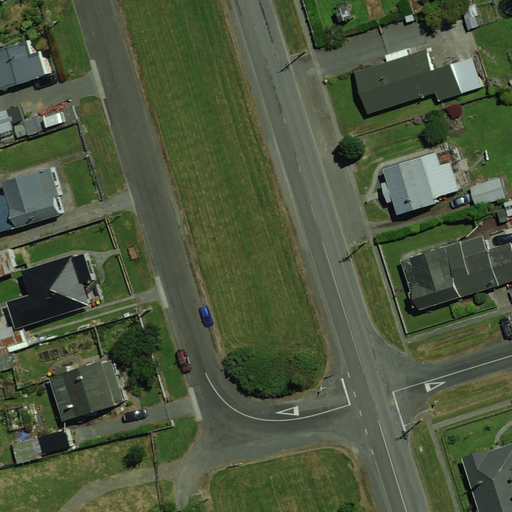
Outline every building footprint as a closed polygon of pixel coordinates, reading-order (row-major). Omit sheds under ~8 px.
[(0,0),(0,15),(12,12),(8,0),(0,0)] [(33,39),(0,49),(0,86),(43,74),(33,39)] [(375,119),(465,93),(459,73),(442,78),(435,52),(362,73),(375,119)] [(445,165),(440,153),(390,169),(404,215),(462,195),(452,163),(445,165)] [(63,213),(51,167),(11,177),(16,197),(0,201),(0,213),(4,231),(22,226),(22,224),(63,213)] [(505,182),(479,191),(485,211),(511,203),(505,182)] [(398,265),(413,308),(511,274),(511,242),(511,240),(489,247),(485,236),(398,265)] [(14,245),(0,249),(0,282),(23,275),(14,245)] [(12,304),(21,331),(98,307),(80,252),(31,267),(40,295),(12,304)] [(115,361),(54,379),(68,426),(129,409),(115,361)] [(77,436),(47,443),(52,460),(81,452),(77,436)] [(511,511),(511,446),(471,459),(486,511),(511,511)]
